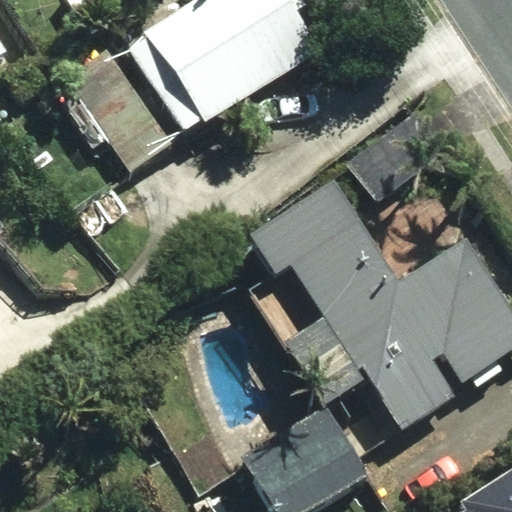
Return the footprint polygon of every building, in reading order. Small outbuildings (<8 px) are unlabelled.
[(67,0),(75,13),(97,0),(67,0)] [(134,52),(187,136),(205,124),(209,129),(321,57),(282,0),(204,0),(148,36),(152,41),(134,52)] [(67,84),(133,176),(173,150),(108,56),(67,84)] [(366,189),(379,207),(446,157),(417,119),(350,170),(355,174),(339,186),(351,201),(366,189)] [(372,386),(404,437),(458,402),(433,364),(447,355),(469,388),(511,360),(511,312),(470,247),(401,290),(338,192),(254,245),(278,284),(300,271),(335,328),(291,354),(328,414),(372,386)] [(0,242),(12,232),(0,217),(0,242)] [(137,239),(154,265),(166,257),(150,231),(137,239)] [(248,467),(275,511),(321,511),(369,482),(328,418),(248,467)] [(197,511),(173,458),(144,471),(162,511),(197,511)] [(511,511),(511,479),(463,511),(464,511),(511,511)]
